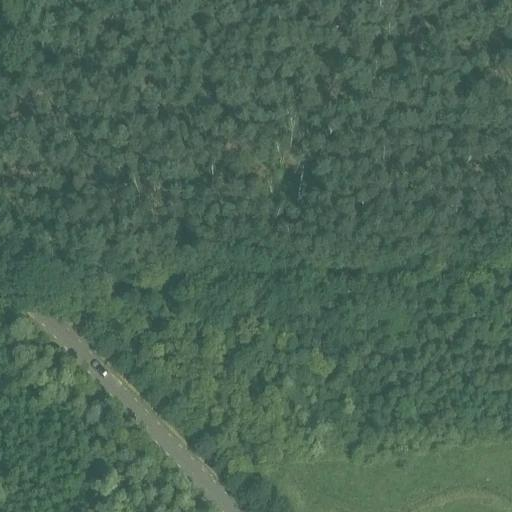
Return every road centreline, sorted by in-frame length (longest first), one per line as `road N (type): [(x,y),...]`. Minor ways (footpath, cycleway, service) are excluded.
road 1 (track): [(511,278),(107,295),(46,319)]
road 2 (unclassified): [(230,511),(0,273)]
